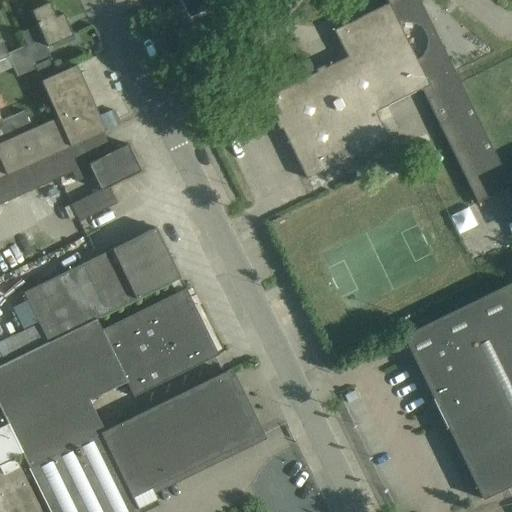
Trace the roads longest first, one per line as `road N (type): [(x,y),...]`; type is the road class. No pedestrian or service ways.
road 1 (unclassified): [(354,511),(159,113)]
road 2 (unclassified): [(159,113),(274,0)]
road 3 (unclassified): [(159,113),(104,0)]
